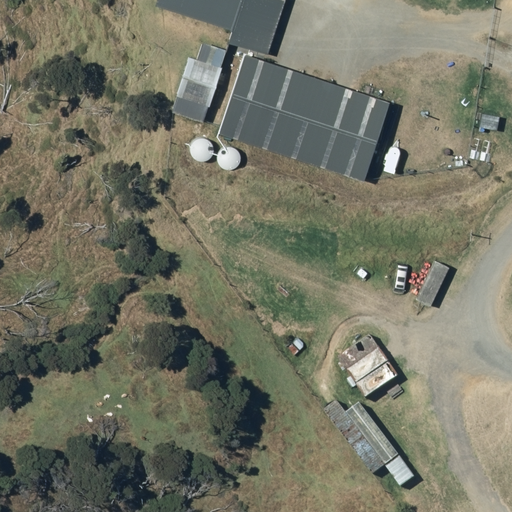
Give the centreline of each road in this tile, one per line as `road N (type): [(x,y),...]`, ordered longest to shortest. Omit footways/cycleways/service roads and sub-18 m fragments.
road 1 (track): [(489,511),(468,480),(441,402),(484,344)]
road 2 (track): [(511,368),(489,360),(472,313),(491,263),(511,237)]
